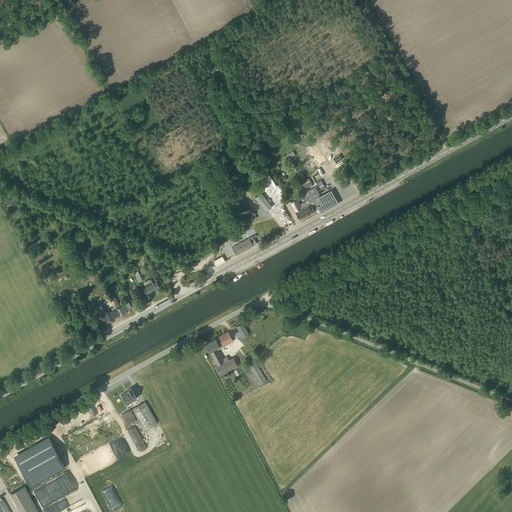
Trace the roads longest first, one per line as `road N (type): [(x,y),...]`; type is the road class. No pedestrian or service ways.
road 1 (secondary): [(0,394),(511,115)]
road 2 (unclassified): [(0,443),(261,305),(511,401)]
road 3 (track): [(0,150),(272,0)]
road 4 (track): [(251,306),(511,162)]
road 5 (track): [(206,261),(224,236),(210,194),(228,148),(217,80),(197,41)]
road 6 (track): [(447,150),(360,0)]
